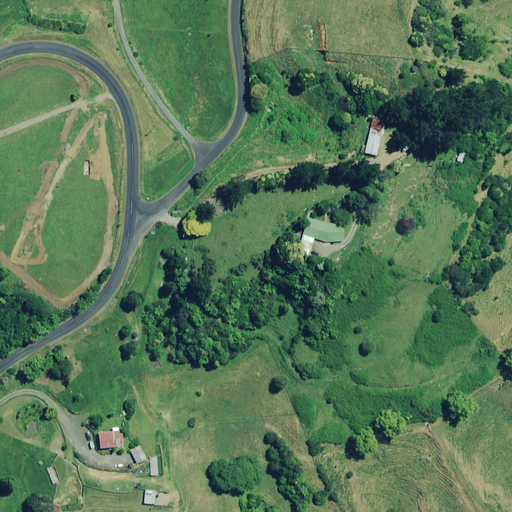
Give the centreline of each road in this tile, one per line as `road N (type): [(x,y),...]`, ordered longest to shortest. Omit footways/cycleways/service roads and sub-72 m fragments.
road 1 (unclassified): [(131,215),(150,208),(233,128),(243,87),(236,0)]
road 2 (unclassified): [(0,56),(45,46),(99,72),(121,97),(131,134),(131,215)]
road 3 (unclassified): [(0,372),(100,303),(123,266),(131,215)]
